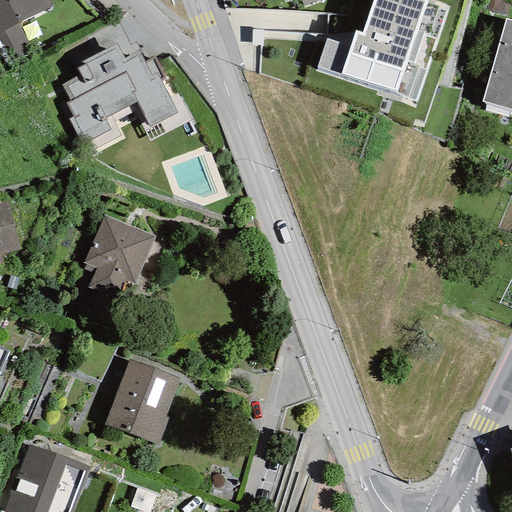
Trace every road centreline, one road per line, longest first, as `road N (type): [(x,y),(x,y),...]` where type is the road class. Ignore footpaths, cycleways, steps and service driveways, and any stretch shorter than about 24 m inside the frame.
road 1 (residential): [(219,71),(379,511)]
road 2 (residential): [(446,511),(511,372)]
